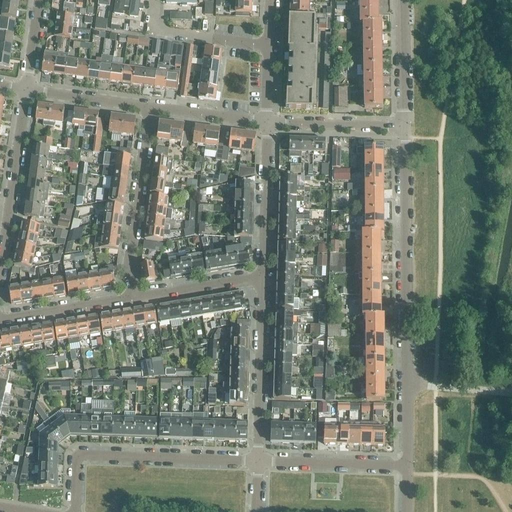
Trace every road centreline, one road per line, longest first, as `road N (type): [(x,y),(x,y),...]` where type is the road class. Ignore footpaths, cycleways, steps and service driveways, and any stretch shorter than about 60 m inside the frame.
road 1 (residential): [(407,467),(404,126)]
road 2 (residential): [(74,511),(75,464),(86,454),(257,461)]
road 3 (residential): [(124,299),(150,106)]
road 4 (residential): [(257,461),(262,276)]
road 5 (residential): [(0,263),(26,89)]
road 6 (residential): [(262,276),(265,122)]
road 7 (residential): [(257,461),(407,467)]
road 8 (residential): [(124,299),(262,276)]
road 9 (residential): [(404,126),(265,122)]
road 10 (residential): [(404,126),(403,0)]
road 11 (residential): [(0,320),(124,299)]
road 12 (residential): [(150,106),(26,89)]
road 13 (residential): [(265,122),(270,0)]
